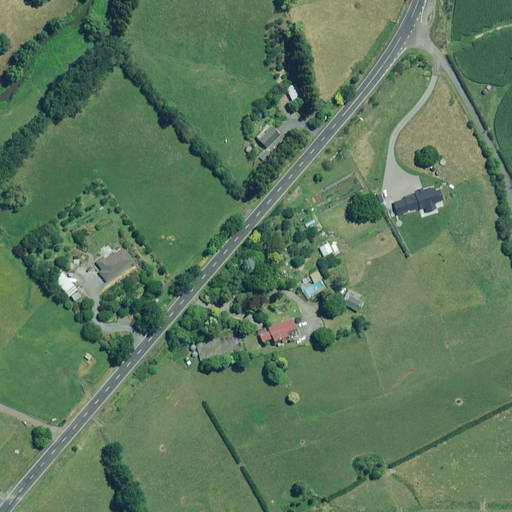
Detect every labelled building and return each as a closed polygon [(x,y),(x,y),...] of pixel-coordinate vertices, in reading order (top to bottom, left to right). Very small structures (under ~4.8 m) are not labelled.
[(301,97),(295,84),(286,89),(292,101),(301,97)] [(271,126),(268,123),(263,128),(264,129),(256,137),(258,139),(266,148),(280,135),(271,126)] [(267,150),(259,158),(263,161),(271,154),(267,150)] [(332,252),(328,243),(319,248),(324,257),(332,252)] [(339,253),(335,244),(331,245),(335,255),(339,253)] [(101,270),(98,273),(106,282),(131,260),(122,250),(117,254),(115,252),(106,259),(103,256),(95,263),(101,270)] [(316,271),(309,275),(314,284),(321,280),(316,271)] [(76,301),(81,297),(76,291),(77,290),(62,273),(54,280),(69,297),(71,295),(76,301)] [(357,300),(359,296),(347,289),(341,300),(345,301),(343,305),(356,312),(361,303),(357,300)] [(267,324),(269,331),(257,333),(259,342),(271,339),(272,345),(287,341),(285,334),(296,331),(293,318),(278,322),(267,324)] [(241,332),(196,343),(201,362),(246,350),(241,332)]
